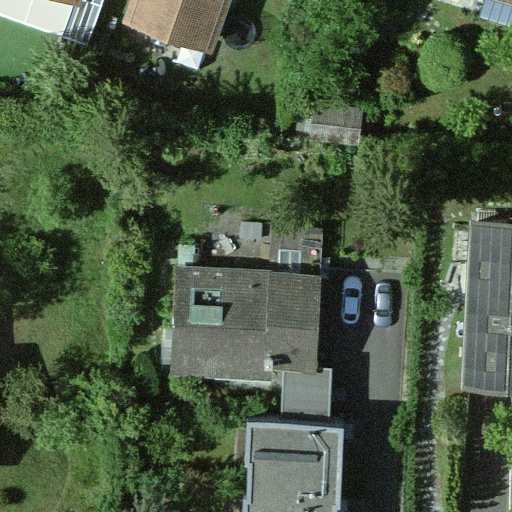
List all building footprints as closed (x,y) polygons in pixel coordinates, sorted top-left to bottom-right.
[(129,0),(125,14),(215,46),(230,0),(129,0)] [(464,385),(511,387),(511,219),(473,217),(464,385)] [(322,303),(323,270),(177,262),(171,373),(274,378),(275,365),(318,368),(322,303)] [(244,409),(240,491),(343,497),(347,414),(244,409)] [(342,511),(343,497),(240,491),(238,511),(342,511)]
